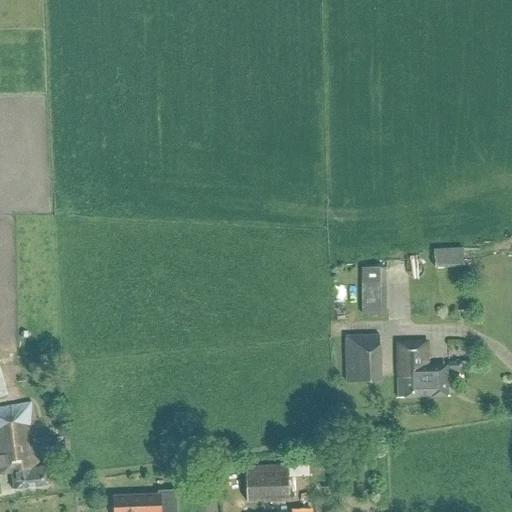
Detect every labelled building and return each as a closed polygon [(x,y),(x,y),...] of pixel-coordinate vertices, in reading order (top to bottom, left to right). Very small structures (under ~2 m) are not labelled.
[(462,252),(434,254),(435,268),(464,266),(462,252)] [(494,264),(493,302),(510,303),(511,265),(494,264)] [(386,315),(386,283),(386,269),(362,268),(360,284),(362,317),(386,315)] [(344,335),(347,383),(382,384),(381,337),(344,335)] [(448,396),(448,376),(448,372),(461,372),(461,367),(467,367),(467,362),(447,362),(447,366),(436,366),(429,366),(428,341),(398,341),(399,379),(398,379),(398,397),(448,396)] [(0,368),(0,398),(8,397),(0,368)] [(0,407),(0,474),(10,473),(12,491),(48,486),(45,468),(38,469),(29,403),(0,407)] [(321,475),(319,455),(306,456),(308,477),(321,475)] [(287,466),(246,468),(247,504),(289,502),(287,466)] [(112,511),(175,511),(173,490),(156,491),(156,494),(112,498),(112,511)]
